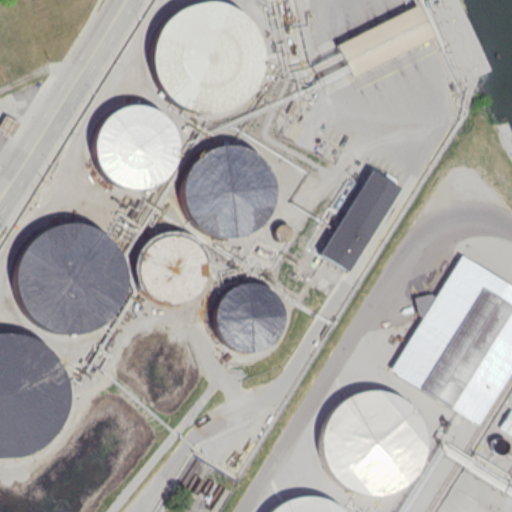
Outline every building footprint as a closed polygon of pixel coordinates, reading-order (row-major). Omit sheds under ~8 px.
[(254,73),(256,55),(253,37),(244,21),(230,9),(213,3),(195,1),(178,6),(163,16),(152,31),(146,48),(146,67),(153,84),(165,98),(180,108),(198,112),(217,110),(233,102),(246,89),(254,73)] [(349,76),(333,44),(412,4),(428,35),(349,76)] [(166,128),(170,141),(170,154),(166,167),(158,178),(147,185),(134,189),(121,189),(108,184),(97,175),(89,162),(87,148),(89,134),(95,121),(106,112),(119,106),(134,106),(147,110),(158,117),(166,128)] [(0,121),(3,116),(17,124),(8,138),(0,133),(0,121)] [(267,195),(265,179),(259,166),(249,155),(235,148),(220,145),(205,148),(192,155),(182,167),(176,181),(175,196),(179,211),(187,223),(199,232),(214,237),(229,237),(243,232),(255,222),(263,209),(267,195)] [(367,168),(394,185),(342,269),(315,252),(367,168)] [(117,293),(119,275),(116,257),(107,242),(93,230),(76,223),(58,222),(41,227),(26,237),(15,251),(9,269),(9,287),(16,305),(28,319),(43,328),(61,332),(80,330),(96,322),(109,309),(117,293)] [(166,303),(155,301),(145,295),(138,286),(134,275),(134,264),(137,253),(144,244),(153,238),(164,234),(176,235),(186,239),(195,247),(201,257),(203,268),(201,279),(196,289),(188,297),(177,302),(166,303)] [(458,257),(511,291),(511,360),(473,423),(387,369),(458,257)] [(243,350),(231,347),(222,341),(215,332),(211,322),(210,310),(214,300),(221,291),(230,284),(241,281),(252,282),(263,286),(271,293),(277,303),(279,314),(278,326),(272,336),(264,344),(254,349),(243,350)] [(60,375),(63,396),(59,417),(48,435),(32,449),(12,456),(0,456),(0,332),(16,334),(35,342),(50,357),(60,375)] [(365,392),(347,396),(333,405),(322,418),(316,434),(315,451),(319,467),(329,482),(342,492),(358,498),(375,498),(393,492),(407,481),(417,466),(421,449),(419,431),(412,414),(399,402),(383,394),(365,392)] [(511,436),(498,428),(510,410),(511,411),(511,436)] [(298,497),(281,501),(266,510),(264,511),(338,511),(333,506),(316,498),(298,497)]
